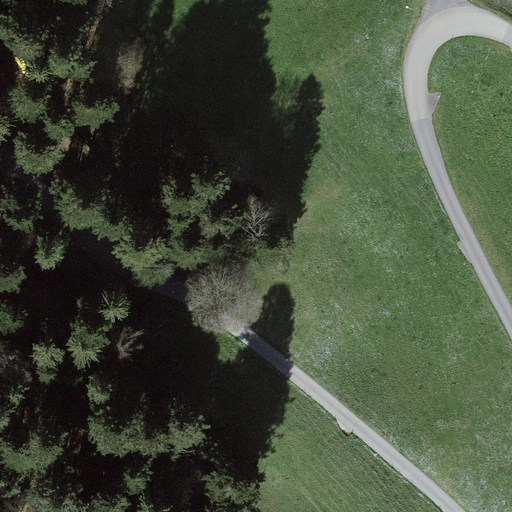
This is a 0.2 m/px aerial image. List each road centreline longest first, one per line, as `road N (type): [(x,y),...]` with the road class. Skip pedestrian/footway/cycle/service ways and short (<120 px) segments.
road 1 (track): [(450,511),(205,305),(0,152)]
road 2 (track): [(511,34),(480,22),(448,24),(425,41),(414,75),(419,122),(442,183),(511,325)]
